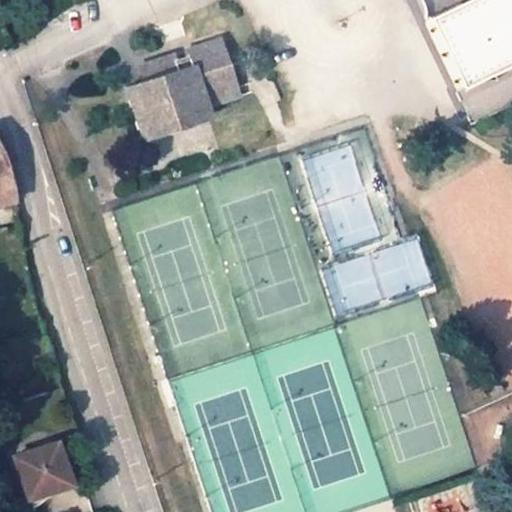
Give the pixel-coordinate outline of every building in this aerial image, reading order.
[(511,0),(468,0),(431,18),(464,86),(511,63),(511,0)] [(207,114),(204,106),(202,98),(234,87),(217,40),(185,50),(187,57),(172,62),(169,55),(137,66),(142,81),(145,89),(127,95),(141,136),(207,114)] [(125,87),(127,95),(145,89),(142,81),(125,87)] [(234,87),(202,98),(204,106),(237,95),(234,87)] [(0,187),(9,185),(4,168),(0,156),(0,187)] [(0,204),(13,200),(9,185),(0,187),(0,204)] [(24,501),(56,491),(48,466),(17,476),(24,501)]
